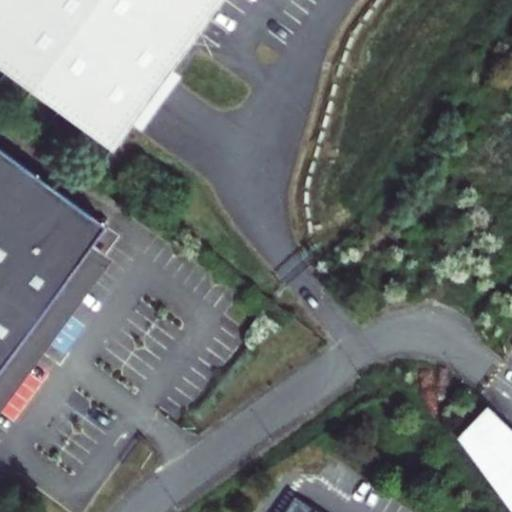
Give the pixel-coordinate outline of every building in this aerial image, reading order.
[(0,0),(0,79),(97,151),(122,119),(161,68),(183,37),(211,0),(0,0)] [(0,148),(0,373),(95,245),(107,227),(0,148)] [(0,414),(114,259),(95,245),(0,373),(0,414)] [(511,444),(487,421),(468,442),(467,444),(511,510),(511,444)] [(312,511),(300,503),(293,511),(312,511)]
